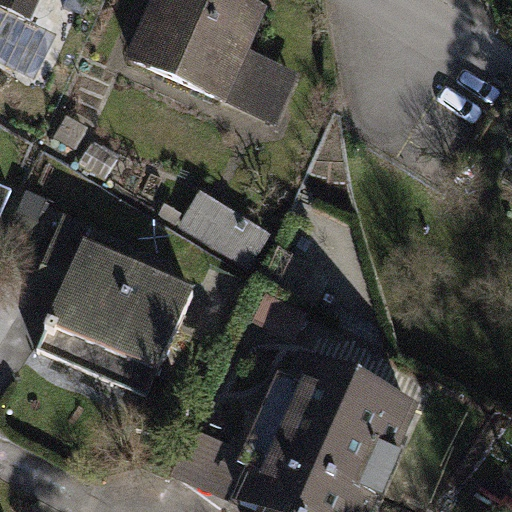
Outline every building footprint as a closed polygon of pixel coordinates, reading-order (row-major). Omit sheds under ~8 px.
[(0,0),(0,2),(35,17),(41,0),(0,0)] [(236,99),(257,49),(275,6),(260,0),(159,0),(135,57),(236,99)] [(279,118),(301,68),(257,49),(236,99),(279,118)] [(204,201),(189,234),(261,266),(276,233),(204,201)] [(167,373),(203,290),(96,244),(103,225),(71,211),(49,262),(77,275),(46,346),(149,390),(158,369),(167,373)] [(268,511),(368,511),(418,403),(306,352),(239,499),(268,511)] [(511,431),(509,430),(493,458),(511,469),(511,431)]
